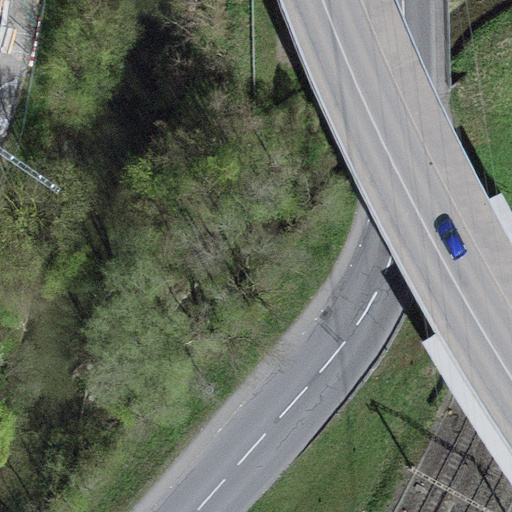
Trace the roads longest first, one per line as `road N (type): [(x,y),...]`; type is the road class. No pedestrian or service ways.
road 1 (unclassified): [(406,0),(404,163),(392,255),(359,326),(196,511)]
road 2 (unclassified): [(511,337),(396,124),(348,0)]
